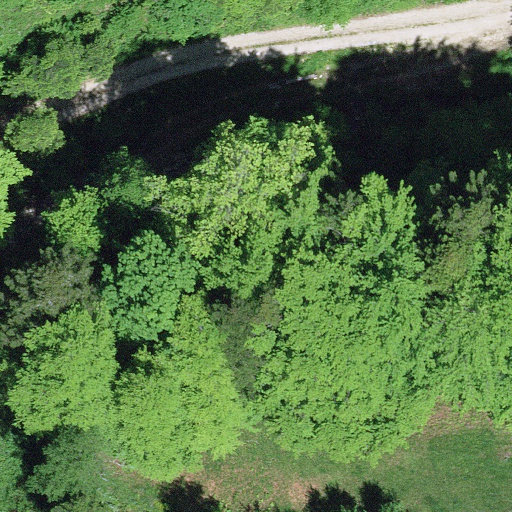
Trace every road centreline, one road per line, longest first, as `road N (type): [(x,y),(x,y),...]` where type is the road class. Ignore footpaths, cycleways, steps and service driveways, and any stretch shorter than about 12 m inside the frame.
road 1 (track): [(511,11),(489,40),(364,81),(215,106),(126,166),(116,235),(30,285),(0,320)]
road 2 (track): [(0,137),(248,37),(428,25),(511,5)]
